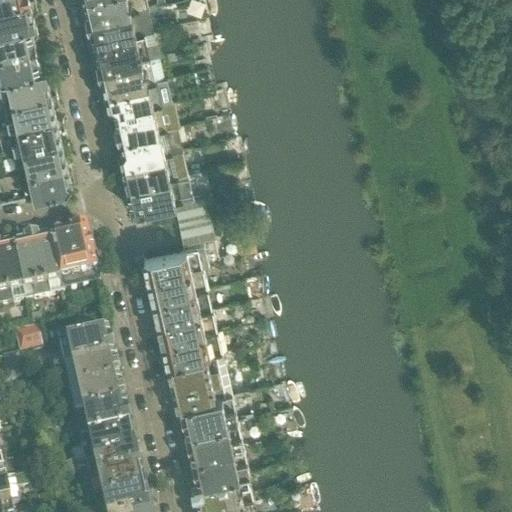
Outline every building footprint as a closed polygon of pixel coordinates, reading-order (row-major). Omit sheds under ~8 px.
[(0,29),(35,21),(34,14),(37,9),(38,8),(36,0),(21,0),(0,5),(0,29)] [(84,0),(89,20),(139,9),(136,0),(84,0)] [(89,20),(95,44),(144,33),(154,31),(149,7),(139,9),(89,20)] [(0,53),(36,45),(34,38),(35,38),(35,37),(37,34),(38,33),(35,21),(0,29),(0,53)] [(95,44),(100,66),(162,53),(160,44),(159,41),(157,30),(154,31),(144,33),(95,44)] [(0,69),(2,78),(46,68),(43,55),(39,53),(39,52),(38,52),(36,45),(0,53),(0,69)] [(162,53),(100,66),(106,92),(164,79),(161,65),(159,55),(162,54),(162,53)] [(0,89),(1,90),(4,101),(57,89),(54,77),(53,78),(53,77),(48,74),(47,74),(46,68),(2,78),(0,78),(0,89)] [(106,92),(109,104),(113,106),(113,107),(114,107),(115,114),(172,102),(173,101),(168,78),(164,79),(106,92)] [(4,101),(9,124),(57,113),(55,107),(56,107),(56,106),(59,103),(60,103),(57,89),(4,101)] [(114,126),(116,135),(119,138),(120,139),(168,128),(177,125),(172,102),(115,114),(117,121),(116,122),(114,126)] [(7,150),(15,148),(62,137),(61,130),(62,130),(61,129),(64,126),(65,126),(63,117),(62,117),(58,114),(57,114),(57,113),(9,124),(12,139),(5,141),(7,150)] [(119,150),(122,162),(173,151),(168,128),(120,139),(122,145),(121,145),(121,146),(119,150)] [(15,148),(20,174),(68,162),(66,155),(67,154),(70,150),(68,140),(67,140),(63,138),(63,137),(62,137),(15,148)] [(123,169),(127,186),(178,174),(173,151),(122,162),(123,169)] [(68,162),(20,174),(26,197),(67,188),(67,187),(72,181),(68,162)] [(127,186),(133,211),(151,207),(155,206),(167,203),(184,199),(194,197),(188,172),(178,174),(127,186)] [(174,202),(183,244),(215,237),(206,195),(174,202)] [(227,199),(213,201),(215,211),(229,209),(227,199)] [(134,211),(136,221),(154,217),(151,207),(134,211)] [(71,233),(51,238),(63,293),(77,289),(87,287),(101,284),(88,228),(84,229),(81,228),(76,229),(74,231),(71,232),(71,233)] [(15,247),(14,247),(26,302),(27,302),(34,300),(64,293),(63,293),(51,238),(50,238),(50,239),(43,239),(38,242),(36,242),(36,241),(26,243),(26,244),(25,244),(20,244),(15,247)] [(0,307),(26,302),(14,247),(13,247),(13,246),(11,246),(8,245),(3,246),(1,249),(0,248),(0,307)] [(149,280),(150,279),(204,267),(199,245),(144,257),(149,280)] [(150,279),(154,300),(208,287),(204,267),(150,279)] [(159,322),(213,309),(208,287),(154,300),(153,300),(159,322)] [(159,322),(164,342),(218,329),(213,309),(159,322)] [(31,316),(33,325),(43,323),(40,314),(31,316)] [(14,332),(20,354),(43,348),(37,327),(14,332)] [(163,342),(168,364),(217,352),(223,351),(218,329),(164,342),(163,342)] [(60,346),(65,370),(114,358),(116,355),(117,355),(115,346),(114,346),(110,344),(108,335),(101,337),(60,346)] [(168,364),(173,385),(222,373),(217,352),(168,364)] [(27,353),(18,355),(22,371),(30,369),(27,353)] [(65,370),(70,393),(119,382),(121,379),(122,378),(120,369),(119,369),(115,367),(113,359),(114,358),(65,370)] [(173,385),(178,406),(227,395),(222,373),(173,385)] [(70,393),(76,417),(124,406),(126,402),(128,402),(126,393),(124,393),(121,391),(119,383),(119,382),(70,393)] [(187,430),(187,432),(238,419),(238,417),(232,394),(227,395),(178,406),(180,418),(181,418),(185,421),(187,430)] [(76,417),(81,441),(134,429),(131,416),(130,417),(126,414),(124,406),(76,417)] [(193,456),(193,457),(244,445),(238,419),(187,432),(185,435),(184,435),(186,444),(187,444),(191,447),(193,456)] [(81,441),(87,466),(116,460),(117,468),(137,464),(133,447),(137,445),(134,429),(81,441)] [(197,473),(199,481),(247,471),(250,470),(244,445),(193,457),(191,461),(190,461),(192,470),(193,470),(197,473)] [(87,466),(95,502),(148,490),(144,473),(139,475),(137,464),(117,468),(116,460),(87,466)] [(59,472),(66,470),(77,468),(75,461),(57,465),(59,472)] [(77,468),(66,470),(68,478),(78,475),(77,468)] [(201,509),(250,498),(253,497),(247,471),(199,481),(195,482),(195,483),(191,484),(193,492),(197,491),(201,509)] [(0,506),(11,504),(19,502),(16,490),(29,487),(27,476),(6,480),(0,481),(0,506)] [(147,511),(146,507),(151,506),(148,490),(95,502),(97,511),(147,511)] [(53,511),(50,496),(38,499),(40,511),(53,511)] [(201,509),(201,511),(253,511),(250,498),(201,509)]
